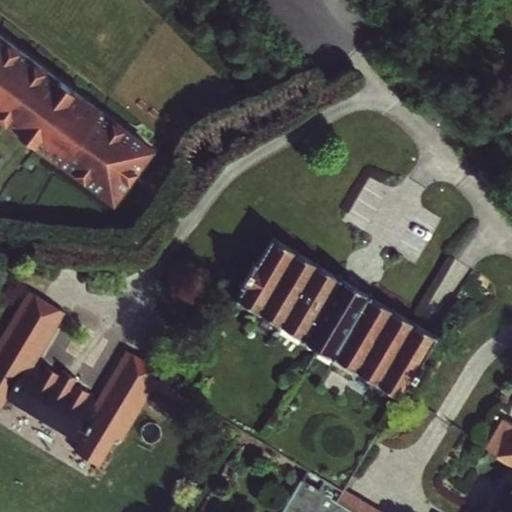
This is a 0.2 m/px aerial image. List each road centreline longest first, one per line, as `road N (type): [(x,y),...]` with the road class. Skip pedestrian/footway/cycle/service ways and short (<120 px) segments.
road 1 (unknown): [(511,344),(461,398),(389,511)]
road 2 (residential): [(288,0),(377,91)]
